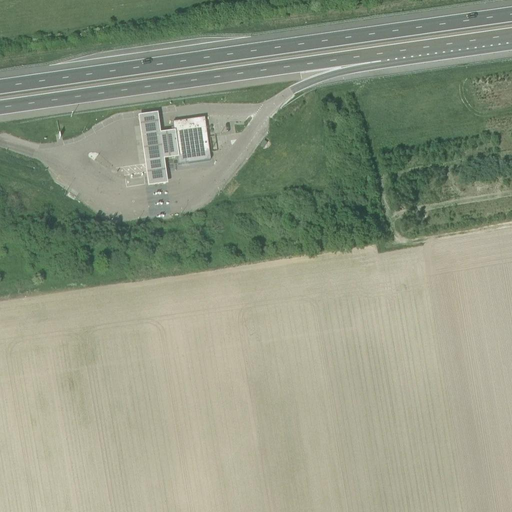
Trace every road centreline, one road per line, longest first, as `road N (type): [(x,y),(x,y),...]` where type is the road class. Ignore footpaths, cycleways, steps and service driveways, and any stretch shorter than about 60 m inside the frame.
road 1 (motorway): [(511,13),(0,86)]
road 2 (motorway): [(0,108),(415,46)]
road 3 (track): [(511,225),(329,255)]
road 4 (motorway): [(300,86),(415,46)]
